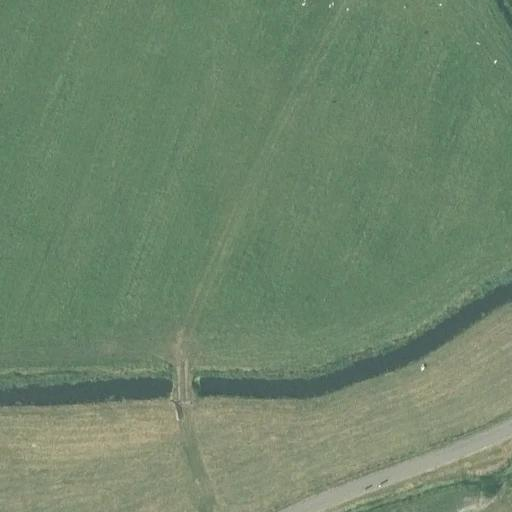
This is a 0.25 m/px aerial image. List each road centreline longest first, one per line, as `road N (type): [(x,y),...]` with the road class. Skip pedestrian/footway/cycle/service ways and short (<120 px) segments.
road 1 (unclassified): [(300,511),(511,431)]
road 2 (track): [(182,316),(187,414),(217,511)]
